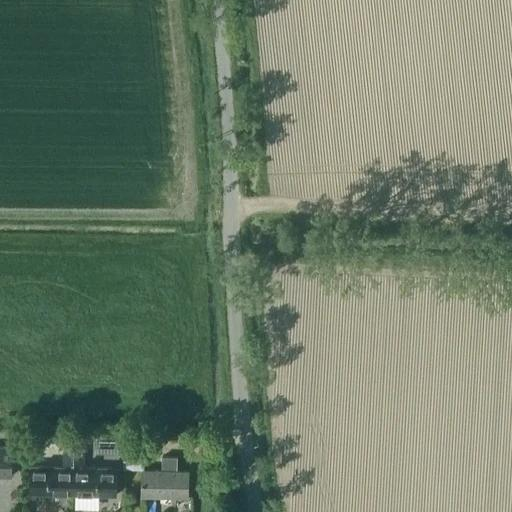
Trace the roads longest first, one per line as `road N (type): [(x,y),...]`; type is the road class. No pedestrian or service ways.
road 1 (unclassified): [(255,511),(235,352),(215,0)]
road 2 (track): [(511,215),(230,207)]
